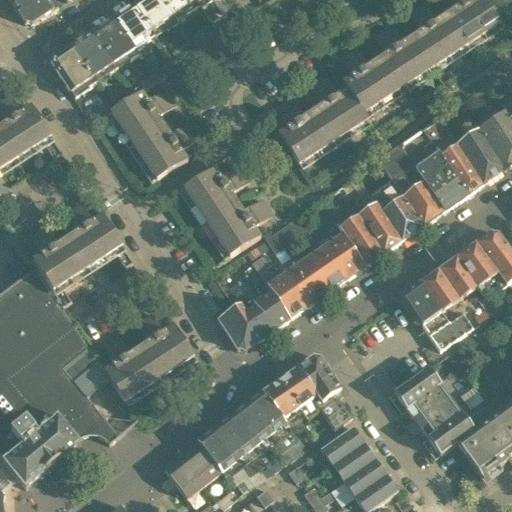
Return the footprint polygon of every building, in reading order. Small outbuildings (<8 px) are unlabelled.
[(54,14),(54,13),(45,0),(20,0),(11,6),(25,27),(24,28),(31,29),(32,29),(54,14)] [(168,33),(176,27),(159,0),(146,0),(134,8),(152,35),(164,27),(168,33)] [(159,0),(176,27),(189,19),(185,13),(196,6),(191,0),(159,0)] [(231,10),(224,0),(217,0),(213,3),(222,16),(231,10)] [(468,0),(447,0),(455,11),(445,17),(466,48),(469,53),(503,30),(500,25),(501,25),(484,0),(470,0),(469,1),(468,0)] [(469,53),(466,48),(445,17),(436,23),(424,6),(409,16),(421,33),(411,40),(435,76),(469,53)] [(140,43),(152,35),(134,8),(112,23),(135,56),(136,55),(135,55),(145,49),(140,43)] [(234,15),(238,21),(239,22),(248,16),(243,9),(234,15)] [(137,60),(135,56),(112,23),(92,36),(114,69),(127,61),(130,65),(137,60)] [(390,28),(374,38),(386,56),(377,62),(397,93),(401,98),(435,76),(411,40),(401,46),(390,28)] [(117,74),(114,69),(92,36),(71,50),(93,83),(106,75),(109,79),(117,74)] [(483,58),(490,53),(484,44),(477,49),(483,58)] [(180,52),(184,59),(185,59),(194,53),(189,46),(180,52)] [(96,88),(93,83),(71,50),(53,62),(51,70),(52,70),(71,98),(85,88),(88,93),(96,88)] [(401,98),(397,93),(377,62),(367,69),(356,51),(341,61),(352,79),(351,79),(341,84),(346,91),(354,104),(356,103),(367,121),(401,98)] [(154,87),(165,79),(160,71),(149,79),(154,87)] [(145,93),(154,87),(149,79),(139,85),(145,93)] [(325,80),(310,90),(321,107),(312,113),(333,145),(336,149),(370,127),(367,122),(368,122),(367,121),(356,103),(354,104),(346,91),(337,97),(325,80)] [(106,103),(110,109),(128,97),(123,90),(106,103)] [(110,114),(133,149),(165,128),(159,118),(176,107),(165,92),(149,104),(143,94),(130,101),(110,114)] [(0,119),(5,127),(0,129),(0,138),(16,163),(43,146),(53,162),(61,156),(51,141),(31,110),(22,115),(10,98),(0,104),(0,119)] [(336,149),(333,145),(312,113),(303,119),(291,102),(276,112),(287,129),(277,136),(298,168),(299,167),(302,172),(336,149)] [(90,114),(94,120),(110,109),(106,103),(90,114)] [(511,125),(511,103),(502,110),(505,114),(511,125)] [(460,106),(438,121),(482,186),(483,188),(505,173),(478,133),(460,107),(460,106)] [(505,173),(511,167),(511,125),(505,114),(478,133),(505,173)] [(482,186),(438,121),(397,150),(442,216),(483,188),(482,186)] [(165,128),(133,149),(156,184),(188,163),(181,152),(198,141),(188,126),(172,138),(165,128)] [(0,173),(16,163),(0,138),(0,173)] [(422,231),(442,216),(397,150),(378,164),(392,185),(391,185),(422,231)] [(132,161),(125,168),(130,174),(137,166),(132,161)] [(375,166),(367,172),(374,182),(382,177),(375,166)] [(183,191),(206,226),(238,205),(232,195),(249,184),(239,169),(222,180),(215,170),(183,191)] [(370,199),(358,180),(350,185),(357,196),(362,204),(370,199)] [(391,185),(370,199),(401,245),(422,231),(391,185)] [(347,220),(332,196),(320,205),(336,228),(347,220)] [(370,199),(362,204),(365,208),(354,215),(383,257),(401,245),(370,199)] [(244,214),(238,205),(206,226),(229,261),(261,240),(254,229),(271,218),(261,203),(244,214)] [(77,235),(67,242),(87,272),(114,255),(124,271),(133,266),(122,250),(102,219),(91,226),(80,208),(65,218),(77,235)] [(365,270),(383,257),(354,215),(347,220),(336,228),(339,232),(342,237),(365,270)] [(301,217),(289,226),(299,241),(301,244),(313,235),(301,217)] [(289,226),(285,228),(277,234),(287,249),(299,241),(289,226)] [(32,265),(36,270),(52,295),(53,295),(63,311),(71,306),(61,290),(87,272),(67,242),(57,248),(46,230),(31,240),(43,258),(32,265)] [(275,257),(287,249),(277,234),(265,242),(275,257)] [(498,237),(489,236),(489,237),(475,247),(497,278),(493,280),(496,284),(502,292),(508,288),(511,292),(511,293),(503,299),(508,306),(511,303),(511,257),(498,238),(498,237)] [(348,282),(365,270),(342,237),(328,246),(326,243),(322,246),(348,282)] [(263,245),(246,256),(251,263),(268,252),(263,245)] [(321,251),(304,263),(327,296),(348,282),(322,246),(319,248),(321,251)] [(475,247),(455,261),(477,291),(482,298),(486,295),(484,292),(496,284),(493,280),(497,278),(475,247)] [(251,267),(252,268),(264,285),(273,279),(267,270),(272,267),(265,257),(251,267)] [(461,302),(477,291),(455,261),(439,272),(461,302)] [(327,296),(304,263),(283,278),(306,311),(327,296)] [(264,286),(264,285),(252,268),(244,274),(257,292),(264,286)] [(62,311),(63,311),(53,295),(52,295),(36,270),(0,297),(0,511),(3,511),(3,505),(4,497),(5,497),(2,493),(12,485),(16,482),(17,482),(25,492),(79,448),(76,443),(82,439),(89,438),(97,438),(103,441),(109,446),(108,447),(109,448),(118,440),(63,372),(88,351),(62,311)] [(439,272),(420,286),(440,316),(461,302),(439,272)] [(290,323),(306,311),(283,278),(266,289),(267,290),(269,294),(290,323)] [(448,327),(440,316),(420,286),(401,299),(430,339),(440,355),(473,333),(464,317),(448,327)] [(290,323),(269,294),(267,290),(241,308),(241,307),(217,323),(237,353),(244,355),(290,323)] [(478,325),(505,308),(501,301),(490,307),(485,298),(481,301),(480,309),(482,312),(473,318),(478,325)] [(152,317),(135,328),(147,345),(138,351),(158,382),(193,359),(173,328),(163,335),(152,317)] [(123,405),(158,382),(138,351),(129,357),(118,339),(101,350),(113,367),(103,374),(123,405)] [(479,363),(483,368),(485,371),(493,365),(487,357),(479,363)] [(312,360),(297,371),(317,399),(319,402),(314,405),(334,434),(352,422),(339,402),(343,399),(339,394),(341,392),(320,361),(312,359),(312,360)] [(310,404),(317,399),(297,371),(279,383),(301,415),(306,411),(306,410),(312,406),(310,404)] [(456,447),(473,434),(428,371),(393,396),(412,422),(406,427),(407,429),(413,438),(420,434),(439,460),(456,447)] [(298,417),(301,415),(279,383),(263,395),(283,423),(296,414),(298,417)] [(263,395),(246,408),(288,466),(306,453),(299,442),(297,444),(288,429),(283,423),(263,395)] [(511,405),(473,434),(456,447),(481,482),(507,463),(511,469),(511,468),(511,405)] [(286,467),(288,466),(246,408),(233,418),(269,466),(279,458),(281,460),(286,467)] [(250,480),(269,466),(233,418),(214,433),(242,467),(243,471),(250,480)] [(325,429),(315,436),(320,443),(330,436),(325,429)] [(320,453),(332,470),(363,447),(352,431),(320,453)] [(232,480),(243,471),(242,467),(214,433),(197,446),(221,476),(228,486),(233,482),(232,480)] [(309,451),(320,443),(315,436),(304,444),(309,451)] [(203,490),(221,476),(197,446),(180,460),(203,490)] [(375,463),(363,447),(332,470),(343,485),(375,463)] [(186,503),(203,490),(180,460),(163,473),(186,503)] [(276,474),(286,467),(281,460),(271,467),(276,474)] [(386,479),(375,463),(343,485),(354,501),(386,479)] [(266,481),(276,474),(271,467),(261,474),(266,481)] [(305,480),(297,470),(288,476),(296,486),(305,480)] [(386,479),(354,501),(361,511),(373,511),(397,495),(386,479)] [(234,486),(242,497),(249,491),(241,481),(234,486)] [(311,508),(320,501),(328,496),(322,488),(314,493),(312,491),(303,497),(311,508)] [(222,500),(228,508),(239,500),(233,491),(222,500)] [(264,510),(269,506),(273,503),(265,493),(256,499),(264,510)] [(399,511),(407,511),(411,510),(412,510),(404,499),(394,505),(399,511)] [(211,509),(213,511),(223,511),(228,508),(222,500),(211,509)] [(313,511),(327,511),(320,501),(311,508),(313,511)]
